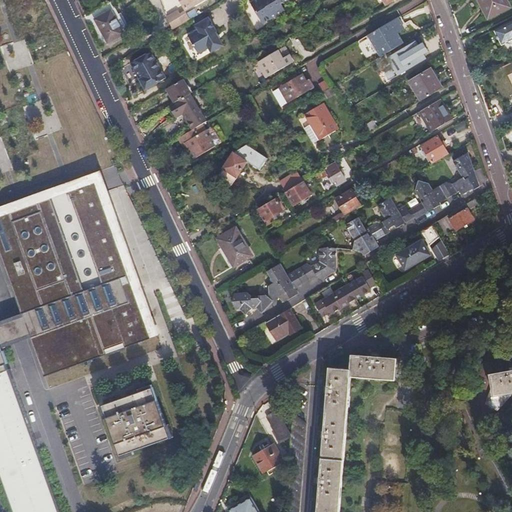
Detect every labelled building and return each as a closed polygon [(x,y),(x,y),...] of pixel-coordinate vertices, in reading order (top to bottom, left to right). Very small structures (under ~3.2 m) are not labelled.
[(180,0),(187,10),(203,0),(180,0)] [(253,0),(251,1),(263,23),(286,9),(282,3),(287,0),(253,0)] [(478,0),(488,18),(511,5),(508,0),(478,0)] [(109,4),(92,14),(109,44),(124,35),(111,12),(113,11),(109,4)] [(187,10),(169,21),(172,30),(191,18),(187,10)] [(381,56),(403,43),(398,32),(408,27),(402,14),(369,34),(381,56)] [(199,28),(189,34),(199,52),(210,46),(212,51),(224,43),(220,36),(219,37),(216,31),(218,30),(210,16),(197,23),(199,28)] [(511,39),(511,22),(495,31),(502,45),(511,39)] [(396,53),(406,70),(425,59),(415,42),(396,53)] [(258,61),(267,76),(293,61),(284,46),(258,61)] [(152,49),(132,61),(147,88),(167,76),(152,49)] [(421,100),(442,88),(430,68),(410,80),(421,100)] [(288,94),(291,99),(310,89),(306,80),(301,83),(298,76),(279,86),(284,94),(286,93),(288,94)] [(190,92),(182,79),(166,88),(174,102),(190,93),(190,92)] [(190,93),(174,102),(173,102),(180,114),(183,113),(193,128),(204,122),(208,119),(190,93)] [(453,118),(442,98),(422,110),(434,129),(453,118)] [(339,128),(323,103),(305,114),(311,123),(304,127),(313,142),(320,139),(339,128)] [(376,118),(360,128),(364,134),(380,124),(376,118)] [(218,144),(204,122),(193,128),(181,136),(185,142),(188,140),(192,147),(198,157),(218,144)] [(423,144),(433,161),(448,152),(439,135),(423,144)] [(217,176),(230,184),(246,161),(259,169),(266,158),(246,144),(233,151),(217,176)] [(414,147),(406,152),(408,157),(417,152),(414,147)] [(364,250),(366,254),(374,249),(372,246),(380,242),(378,239),(392,232),(390,228),(400,222),(402,225),(416,217),(418,219),(444,203),(443,201),(462,191),(464,194),(475,187),(476,188),(481,185),(469,152),(454,160),(464,176),(453,182),(447,181),(434,189),(430,182),(420,180),(416,189),(423,201),(411,209),(407,204),(400,208),(392,196),(380,204),(388,217),(380,222),(379,220),(367,227),(361,216),(347,223),(357,239),(355,248),(364,250)] [(319,170),(313,174),(317,179),(322,176),(323,177),(327,175),(331,181),(333,180),(336,185),(345,180),(335,164),(320,172),(319,170)] [(285,190),(302,180),(298,174),(282,184),(285,190)] [(100,177),(0,212),(0,251),(21,311),(30,335),(42,369),(155,329),(100,177)] [(310,194),(302,180),(285,190),(294,204),(310,194)] [(336,199),(344,213),(359,204),(351,190),(336,199)] [(260,207),(268,219),(283,210),(276,198),(260,207)] [(476,198),(468,203),(470,208),(479,203),(476,198)] [(470,208),(468,203),(448,215),(455,227),(457,229),(476,219),(470,208)] [(448,215),(438,220),(445,232),(455,227),(448,215)] [(218,238),(234,265),(251,254),(235,227),(218,238)] [(406,270),(431,254),(422,239),(396,254),(406,270)] [(439,261),(450,254),(441,240),(432,249),(439,261)] [(242,307),(248,314),(255,307),(258,307),(265,312),(276,298),(279,297),(286,302),(292,298),(291,296),(298,292),(296,288),(322,273),(325,279),(337,272),(337,248),(331,242),(323,246),(323,259),(314,264),(310,262),(289,273),(283,262),(270,270),(276,281),(272,283),(269,293),(267,295),(265,293),(254,295),(251,290),(239,292),(235,300),(239,308),(242,307)] [(322,302),(312,307),(318,317),(328,312),(329,314),(372,289),(370,287),(376,283),(371,273),(356,282),(355,280),(321,299),(322,302)] [(302,329),(290,309),(266,323),(276,339),(289,332),(291,335),(302,329)] [(0,317),(0,471),(14,511),(60,511),(1,345),(15,341),(30,335),(21,311),(6,316),(0,317)] [(338,511),(350,376),(395,379),(397,358),(352,354),(351,369),(329,367),(316,511),(338,511)] [(511,368),(491,373),(495,394),(511,390),(511,368)] [(104,404),(122,454),(172,436),(154,387),(104,404)] [(291,433),(278,409),(270,414),(270,416),(283,440),(291,435),(291,433)] [(295,511),(296,511),(299,507),(296,504),(300,499),(297,496),(300,490),(297,488),(301,483),(298,481),(302,475),(299,473),(303,467),(299,465),(303,459),(300,457),(304,452),(300,450),(303,445),(301,442),(304,437),(301,435),(305,430),(302,428),(305,422),(292,413),(291,433),(291,435),(285,511),(295,511)] [(255,455),(264,471),(284,459),(274,444),(255,455)] [(229,511),(259,511),(251,496),(249,493),(226,505),(229,511)]
